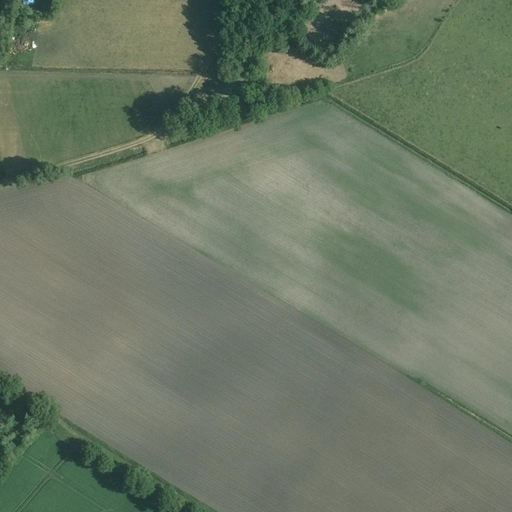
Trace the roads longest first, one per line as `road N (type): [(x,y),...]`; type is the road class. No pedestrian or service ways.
road 1 (track): [(0,183),(130,146),(163,128),(211,56),(225,0)]
road 2 (track): [(197,511),(39,411)]
